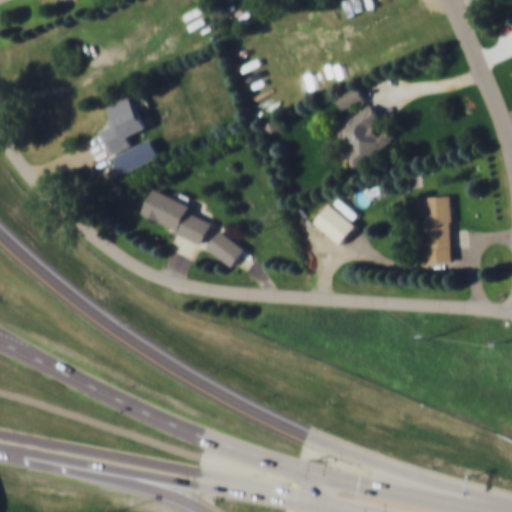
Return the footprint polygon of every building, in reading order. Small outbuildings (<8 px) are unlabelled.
[(337,92),(342,107),(365,100),(361,85),(337,92)] [(146,126),(134,93),(109,102),(114,115),(106,118),(109,127),(101,130),(109,154),(133,145),(129,132),(146,126)] [(397,138),(389,127),(382,131),(377,123),(383,119),(371,101),(334,126),(349,149),(345,152),(354,167),(397,138)] [(203,243),(213,222),(194,213),(197,205),(155,186),(142,215),(203,243)] [(418,194),(418,216),(430,216),(431,247),(422,247),(422,261),(453,260),(452,194),(418,194)] [(315,221),(342,243),(359,224),(331,201),(315,221)] [(247,247),(220,228),(207,246),(233,266),(247,247)]
